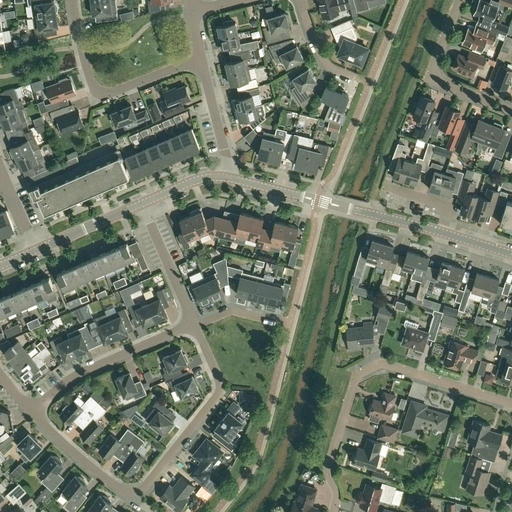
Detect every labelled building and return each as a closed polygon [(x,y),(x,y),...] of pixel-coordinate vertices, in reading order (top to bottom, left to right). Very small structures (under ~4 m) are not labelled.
[(35,4),(37,16),(37,17),(56,14),(56,12),(57,11),(57,9),(57,7),(57,6),(56,4),(55,3),(54,3),(54,1),(43,3),(42,0),(27,0),(28,5),(35,4)] [(91,12),(92,13),(93,13),(93,15),(104,14),(105,21),(117,19),(115,0),(107,0),(91,2),(92,4),(91,4),(91,5),(90,5),(90,6),(90,8),(90,9),(90,10),(90,11),(91,12)] [(152,0),(153,2),(148,3),(149,14),(161,11),(160,1),(171,0),(170,0),(152,0)] [(337,10),(350,7),(348,0),(318,0),(323,18),(338,14),(337,10)] [(353,0),(355,7),(357,12),(369,9),(367,0),(353,0)] [(492,21),(497,7),(480,0),(474,14),(492,21)] [(267,26),(263,27),(267,43),(282,39),(279,29),(289,26),(288,24),(290,21),(288,14),(285,13),(268,18),(268,19),(267,26)] [(58,25),(59,23),(59,22),(59,20),(59,18),(58,17),(57,15),(56,16),(56,14),(37,17),(37,16),(33,17),(36,37),(48,35),(47,28),(58,27),(58,25)] [(220,37),(238,33),(235,23),(232,23),(232,20),(225,22),(225,25),(217,26),(218,30),(216,30),(217,37),(220,36),(220,37)] [(509,26),(496,20),(492,29),(506,34),(509,26)] [(290,34),(298,32),(297,25),(289,27),(290,34)] [(492,44),(496,33),(476,25),(474,31),(468,29),(463,43),(473,47),(472,50),(480,53),(485,41),(492,44)] [(352,27),(335,34),(341,48),(338,54),(362,64),(368,48),(354,42),(356,37),(352,27)] [(10,29),(10,43),(19,43),(19,28),(10,29)] [(238,33),(220,37),(220,38),(217,39),(220,49),(222,48),(240,44),(238,33)] [(507,53),(511,41),(511,37),(506,35),(500,50),(507,53)] [(242,44),(244,51),(249,50),(259,48),(257,40),(242,44)] [(283,41),(268,46),(277,63),(281,61),(287,66),(303,59),(297,46),(288,50),(283,41)] [(251,58),(249,50),(244,51),(235,53),(236,60),(225,63),(228,74),(249,69),(246,59),(251,58)] [(482,68),(486,59),(469,52),(467,58),(458,54),(453,68),(472,76),(476,66),(482,68)] [(506,89),(511,74),(511,70),(500,65),(493,84),(506,89)] [(256,78),(251,79),(249,69),(228,74),(231,85),(242,82),(244,89),(258,86),(256,78)] [(291,89),(299,103),(303,109),(313,95),(307,86),(316,81),(309,69),(293,78),(294,79),(295,86),(291,89)] [(479,87),(487,89),(490,79),(482,77),(479,87)] [(41,113),(47,111),(59,107),(57,101),(76,94),(70,79),(67,80),(67,78),(59,80),(60,82),(47,87),(52,102),(45,105),(44,101),(37,103),(41,113)] [(42,82),(31,85),(34,94),(44,90),(42,82)] [(172,91),(171,89),(164,92),(167,100),(160,103),(165,116),(179,110),(177,104),(190,99),(188,93),(190,92),(187,86),(185,87),(185,86),(172,91)] [(343,89),(337,88),(336,90),(326,86),(321,99),(331,103),(324,120),(332,122),(338,106),(343,108),(348,95),(342,93),(343,89)] [(0,102),(0,116),(17,110),(24,108),(22,100),(19,101),(14,88),(3,92),(6,101),(0,102)] [(255,106),(252,95),(260,93),(258,88),(239,92),(241,98),(231,100),(234,111),(255,106)] [(416,108),(413,115),(415,116),(416,119),(418,120),(419,121),(418,124),(422,126),(421,129),(422,129),(419,138),(413,137),(427,142),(438,112),(431,110),(435,101),(421,96),(418,103),(417,102),(416,102),(415,102),(414,104),(413,105),(414,107),(416,108)] [(146,110),(135,114),(131,105),(111,113),(112,115),(110,115),(112,122),(114,121),(116,126),(136,118),(137,122),(149,118),(146,110)] [(453,131),(460,111),(458,110),(458,109),(457,107),(451,105),(449,105),(449,107),(446,106),(438,126),(453,131)] [(237,121),(240,121),(241,124),(247,122),(248,125),(249,124),(253,129),(266,118),(263,114),(257,116),(255,106),(234,111),(237,121)] [(64,107),(50,112),(53,120),(57,118),(63,133),(84,125),(78,110),(68,114),(66,113),(64,107)] [(150,111),(154,120),(161,117),(157,108),(150,111)] [(17,110),(0,116),(0,117),(4,128),(14,124),(16,130),(28,126),(26,120),(21,122),(17,110)] [(45,119),(38,122),(41,129),(47,126),(45,119)] [(472,137),(478,139),(477,145),(477,147),(481,149),(491,124),(478,119),(476,124),(467,120),(455,149),(465,153),(472,137)] [(481,149),(485,150),(486,148),(490,144),(498,147),(495,155),(501,158),(509,139),(500,136),(503,128),(502,128),(503,125),(494,122),(493,124),(491,124),(481,149)] [(334,124),(330,139),(336,141),(340,126),(334,124)] [(180,134),(188,151),(199,146),(192,129),(180,134)] [(258,135),(253,129),(243,137),(248,143),(258,135)] [(267,159),(268,157),(269,158),(275,134),(264,131),(258,155),(260,155),(260,157),(267,159)] [(16,156),(16,158),(39,148),(34,137),(32,137),(30,132),(19,137),(21,142),(11,147),(12,150),(10,151),(13,158),(16,156)] [(98,139),(102,146),(117,140),(114,133),(98,139)] [(275,134),(269,158),(280,160),(283,149),(290,151),(294,135),(286,133),(285,137),(275,134)] [(452,150),(458,135),(451,133),(446,147),(452,150)] [(170,138),(177,156),(188,151),(180,134),(170,138)] [(295,164),(306,167),(313,139),(294,135),(290,151),(289,155),(297,157),(295,164)] [(159,143),(166,161),(177,156),(170,138),(159,143)] [(329,145),(313,141),(313,139),(306,167),(317,170),(319,159),(325,160),(329,145)] [(428,142),(423,158),(430,160),(434,144),(428,142)] [(159,143),(148,148),(155,165),(166,161),(159,143)] [(392,177),(404,181),(410,161),(404,159),(406,153),(402,152),(404,145),(398,143),(392,158),(398,159),(392,177)] [(449,158),(451,151),(436,146),(434,153),(449,158)] [(44,159),(39,148),(16,158),(17,160),(14,161),(17,167),(20,166),(21,170),(32,165),(36,174),(47,169),(42,160),(44,159)] [(148,148),(137,153),(144,170),(155,165),(148,148)] [(29,188),(34,199),(37,197),(45,214),(129,177),(117,149),(39,184),(29,188)] [(144,170),(137,153),(125,158),(133,175),(144,170)] [(25,179),(27,183),(79,161),(76,156),(25,179)] [(410,161),(404,181),(415,184),(420,169),(423,159),(417,157),(416,163),(410,161)] [(429,188),(440,192),(445,173),(440,172),(442,165),(432,162),(430,167),(435,168),(429,188)] [(460,184),(464,172),(458,171),(457,175),(452,173),(451,175),(445,173),(440,192),(450,195),(454,182),(460,184)] [(471,179),(482,183),(485,174),(474,171),(471,179)] [(460,211),(472,215),(478,196),(472,194),(475,183),(463,179),(460,192),(465,194),(460,211)] [(495,206),(499,192),(488,188),(485,198),(478,196),(472,215),(484,218),(489,204),(495,206)] [(501,191),(497,203),(504,205),(508,193),(501,191)] [(500,223),(511,227),(511,202),(507,201),(500,223)] [(192,214),(191,215),(199,235),(210,231),(211,235),(216,233),(219,234),(222,219),(223,216),(214,214),(206,217),(202,207),(191,211),(192,214)] [(6,210),(0,212),(0,225),(3,232),(14,228),(6,210)] [(222,219),(219,234),(234,237),(235,234),(246,236),(252,215),(240,212),(238,220),(223,216),(222,219)] [(189,240),(199,235),(191,215),(180,219),(184,230),(179,233),(184,246),(190,243),(189,240)] [(256,243),(263,245),(267,228),(261,227),(263,218),(252,215),(246,236),(257,239),(256,243)] [(270,242),(281,245),(287,224),(275,221),(273,230),(267,228),(263,245),(269,246),(270,242)] [(298,227),(287,224),(281,245),(292,248),(291,252),(298,254),(301,240),(295,238),(298,227)] [(366,259),(377,262),(383,243),(372,240),(366,259)] [(127,243),(117,248),(123,263),(135,258),(132,251),(131,252),(127,243)] [(399,254),(391,252),(393,246),(383,243),(377,262),(376,265),(386,268),(386,267),(394,269),(396,261),(399,254)] [(113,267),(123,263),(117,248),(107,252),(113,267)] [(413,271),(418,254),(407,251),(404,263),(396,261),(394,269),(393,272),(405,276),(408,269),(413,271)] [(104,272),(113,267),(107,252),(97,256),(104,272)] [(143,254),(137,257),(143,270),(149,267),(143,254)] [(416,279),(421,281),(416,298),(423,301),(426,291),(428,285),(429,279),(423,277),(429,257),(418,254),(413,271),(419,273),(416,279)] [(97,256),(87,261),(94,276),(104,272),(97,256)] [(361,277),(366,261),(358,258),(354,275),(361,277)] [(87,261),(77,265),(84,280),(94,276),(87,261)] [(441,281),(447,283),(453,265),(442,261),(436,281),(429,279),(428,285),(426,291),(432,293),(434,285),(439,287),(441,281)] [(77,265),(67,269),(74,285),(84,280),(77,265)] [(236,294),(247,296),(253,275),(242,272),(243,269),(227,265),(228,275),(240,278),(236,294)] [(464,290),(458,288),(464,268),(453,265),(447,283),(454,285),(452,292),(457,293),(455,300),(461,302),(464,290)] [(389,286),(393,272),(394,269),(386,267),(386,268),(381,283),(389,286)] [(64,289),(74,285),(67,269),(57,274),(64,289)] [(201,269),(190,273),(192,279),(204,274),(201,269)] [(220,270),(204,278),(213,300),(224,295),(220,285),(226,282),(220,270)] [(471,290),(482,294),(488,276),(477,272),(471,290)] [(258,299),(263,277),(253,275),(247,296),(258,299)] [(124,276),(118,279),(121,286),(127,283),(124,276)] [(493,299),(493,297),(499,279),(488,276),(482,294),(489,296),(486,306),(491,307),(489,311),(495,313),(499,301),(493,299)] [(46,297),(45,297),(48,303),(58,299),(56,292),(49,277),(39,282),(46,297)] [(258,299),(268,302),(273,282),(263,280),(263,277),(258,299)] [(213,300),(204,278),(187,285),(192,297),(197,294),(201,305),(203,304),(204,305),(210,303),(209,301),(213,300)] [(121,286),(118,279),(113,281),(116,288),(121,286)] [(284,285),(273,282),(268,302),(279,304),(281,297),(287,298),(291,282),(285,281),(284,285)] [(508,295),(511,283),(505,281),(501,293),(508,295)] [(36,301),(45,297),(46,297),(39,282),(29,286),(36,301)] [(131,283),(120,288),(122,292),(133,287),(131,283)] [(354,285),(352,292),(366,296),(368,289),(354,285)] [(19,290),(26,305),(36,301),(29,286),(19,290)] [(152,286),(143,290),(145,295),(154,291),(152,286)] [(146,299),(148,303),(155,320),(157,320),(158,322),(166,318),(165,316),(167,315),(163,305),(169,303),(162,289),(157,292),(158,294),(146,299)] [(20,308),(26,305),(19,290),(9,295),(16,310),(19,316),(23,314),(20,308)] [(470,292),(464,290),(461,302),(458,310),(464,312),(470,292)] [(126,307),(128,307),(135,304),(130,293),(122,297),(126,307)] [(89,300),(87,294),(80,297),(82,303),(89,300)] [(9,295),(0,298),(0,299),(6,314),(16,310),(9,295)] [(154,321),(155,320),(148,303),(141,306),(139,302),(128,307),(133,318),(139,316),(144,326),(146,325),(147,327),(154,323),(154,321)] [(388,320),(392,308),(380,305),(377,316),(388,320)] [(116,312),(107,316),(116,338),(118,337),(119,339),(127,335),(126,333),(128,332),(124,322),(130,320),(125,308),(116,312)] [(437,333),(443,312),(434,309),(433,313),(434,315),(433,317),(432,317),(430,325),(429,331),(437,333)] [(114,338),(116,338),(107,316),(106,314),(88,322),(96,340),(102,337),(104,343),(107,342),(107,344),(115,341),(114,338)] [(457,320),(444,316),(441,325),(454,329),(457,320)] [(38,317),(32,320),(35,327),(41,325),(38,317)] [(35,327),(32,320),(27,322),(30,329),(32,329),(35,327)] [(423,350),(428,333),(416,329),(418,324),(405,320),(404,324),(405,326),(407,326),(402,343),(423,350)] [(360,344),(374,343),(372,322),(363,323),(364,327),(347,329),(349,351),(361,349),(360,344)] [(15,334),(22,331),(20,325),(12,328),(15,334)] [(67,333),(69,338),(70,338),(77,355),(79,354),(80,355),(87,352),(86,351),(89,350),(85,340),(90,337),(85,325),(67,333)] [(15,334),(12,328),(5,331),(7,337),(15,334)] [(488,341),(495,343),(496,337),(489,335),(488,341)] [(70,338),(69,338),(63,340),(61,336),(50,341),(55,353),(61,350),(65,360),(68,359),(69,361),(76,357),(75,356),(77,355),(70,338)] [(507,347),(509,341),(497,337),(495,343),(507,347)] [(0,343),(0,344),(5,351),(12,345),(8,340),(0,343)] [(12,359),(25,349),(18,340),(12,345),(5,351),(12,359)] [(36,344),(41,350),(46,346),(41,340),(36,344)] [(477,351),(467,348),(467,346),(451,341),(444,363),(460,368),(463,359),(474,362),(477,351)] [(46,346),(41,350),(31,357),(18,368),(25,377),(33,371),(33,372),(39,368),(42,371),(48,366),(42,358),(50,351),(46,346)] [(502,354),(499,365),(511,369),(511,350),(501,347),(499,353),(502,354)] [(12,359),(18,368),(31,357),(25,349),(12,359)] [(163,374),(166,380),(179,374),(176,368),(187,363),(187,362),(189,361),(185,353),(183,354),(181,349),(175,352),(174,350),(168,352),(169,355),(164,357),(167,366),(163,368),(165,373),(163,374)] [(483,375),(487,362),(481,360),(477,373),(483,375)] [(511,381),(511,369),(499,365),(495,376),(511,381)] [(135,399),(147,394),(142,383),(135,385),(130,372),(117,378),(126,400),(134,396),(135,399)] [(182,381),(179,374),(166,380),(169,387),(171,386),(173,391),(177,389),(181,398),(187,395),(188,397),(194,395),(193,393),(199,390),(197,385),(199,385),(195,376),(193,377),(193,376),(182,381)] [(369,413),(371,413),(369,419),(378,422),(379,416),(390,419),(394,406),(392,405),(395,396),(384,392),(381,402),(373,399),(369,413)] [(240,394),(239,402),(243,403),(243,411),(251,411),(251,404),(252,396),(240,394)] [(74,419),(79,424),(98,403),(91,396),(81,407),(73,400),(68,405),(67,404),(62,409),(64,410),(60,415),(70,424),(74,419)] [(172,423),(173,422),(164,415),(168,409),(157,400),(152,406),(154,407),(145,419),(153,426),(152,427),(158,432),(159,431),(163,434),(167,429),(169,431),(174,424),(172,423)] [(421,422),(443,429),(447,415),(425,408),(426,405),(412,401),(402,431),(416,436),(421,422)] [(98,403),(79,424),(84,429),(80,433),(90,442),(103,428),(96,421),(106,410),(98,403)] [(0,450),(15,438),(11,434),(14,431),(10,412),(0,407),(0,450)] [(228,412),(223,418),(214,429),(223,436),(219,441),(231,451),(235,445),(229,440),(238,428),(239,430),(245,423),(238,417),(236,418),(228,412)] [(145,422),(135,414),(131,419),(141,427),(145,422)] [(493,461),(497,448),(502,434),(488,430),(490,425),(474,420),(467,440),(483,445),(481,451),(478,450),(477,456),(493,461)] [(378,437),(393,441),(397,429),(382,424),(378,437)] [(113,453),(119,458),(136,435),(128,428),(119,440),(111,434),(99,450),(109,458),(113,453)] [(29,432),(17,444),(24,451),(20,455),(26,461),(30,457),(31,458),(42,446),(29,432)] [(144,441),(136,435),(119,458),(124,462),(120,467),(131,475),(135,470),(136,472),(140,466),(139,465),(143,459),(135,453),(144,441)] [(379,454),(378,454),(381,443),(367,438),(364,449),(358,448),(355,456),(354,456),(353,458),(355,459),(353,463),(364,467),(364,465),(374,469),(379,454)] [(222,452),(207,439),(194,455),(202,461),(200,464),(200,463),(191,474),(203,483),(211,472),(208,470),(222,452)] [(52,455),(39,469),(46,475),(41,481),(52,491),(62,480),(55,474),(63,465),(61,464),(62,463),(61,461),(60,459),(58,457),(56,456),(54,455),(53,456),(52,455)] [(472,472),(467,489),(482,493),(484,485),(486,486),(490,472),(479,469),(482,459),(471,456),(466,470),(472,472)] [(26,470),(20,464),(11,473),(17,478),(26,470)] [(385,480),(387,475),(373,470),(371,476),(385,480)] [(85,481),(84,479),(82,477),(80,476),(78,476),(77,477),(75,476),(71,481),(69,479),(65,484),(67,486),(60,494),(68,500),(63,506),(70,511),(74,511),(82,503),(77,498),(87,485),(86,484),(86,483),(85,481)] [(177,511),(187,499),(186,498),(194,487),(182,477),(173,488),(170,485),(160,498),(177,511)] [(383,483),(381,489),(366,484),(364,493),(362,493),(360,492),(358,493),(357,494),(356,496),(356,498),(356,500),(358,501),(359,502),(361,502),(360,505),(375,510),(379,498),(390,502),(395,487),(383,483)] [(14,503),(26,491),(19,484),(6,495),(14,503)] [(202,485),(196,493),(205,501),(212,493),(202,485)] [(316,511),(318,509),(311,506),(316,489),(301,485),(296,502),(294,501),(290,511),(316,511)] [(40,505),(52,491),(47,486),(34,499),(40,505)] [(33,498),(28,493),(21,499),(26,504),(33,498)] [(92,505),(87,511),(106,511),(112,504),(110,503),(111,502),(110,499),(109,498),(107,496),(105,495),(102,495),(101,496),(100,495),(96,500),(94,498),(90,504),(92,505)]
